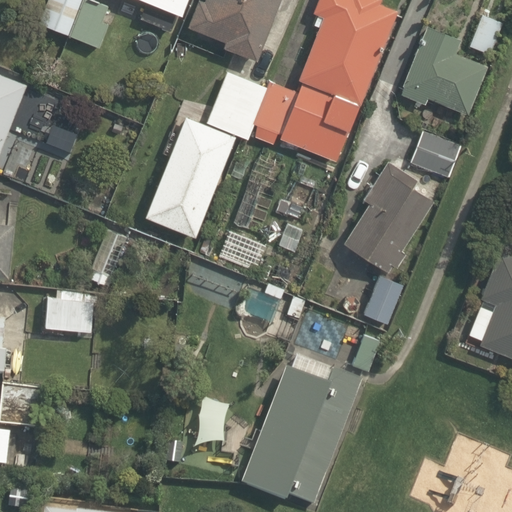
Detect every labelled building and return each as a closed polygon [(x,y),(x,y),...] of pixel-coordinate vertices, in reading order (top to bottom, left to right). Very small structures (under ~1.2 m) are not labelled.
[(48,0),(39,24),(69,36),(83,0),(48,0)] [(90,0),(83,0),(69,36),(99,48),(108,24),(101,22),(107,6),(90,0)] [(183,0),(146,0),(138,20),(168,32),(176,13),(177,13),(183,0)] [(223,46),(256,59),(280,0),(203,0),(203,2),(199,0),(197,0),(187,25),(225,41),(223,46)] [(335,161),(396,11),(378,4),(379,0),(317,0),(311,14),(316,16),(312,26),(319,29),(294,90),(271,80),(248,136),(271,145),(276,131),(284,134),(282,139),(335,161)] [(483,15),(482,15),(469,45),(483,51),(489,54),(502,24),(483,15)] [(460,40),(425,27),(400,94),(424,103),(425,99),(467,115),(483,72),(485,66),(483,65),(455,54),(460,40)] [(246,138),(266,87),(225,71),(205,122),(246,138)] [(0,152),(28,85),(0,73),(0,152)] [(194,236),(235,137),(184,116),(144,216),(194,236)] [(411,162),(447,176),(460,144),(423,130),(411,162)] [(342,242),(387,272),(392,264),(396,267),(404,254),(400,251),(432,202),(412,189),(417,181),(388,161),(363,198),(369,202),(342,242)] [(102,213),(108,197),(94,192),(88,207),(102,213)] [(0,277),(7,278),(12,225),(0,224),(0,277)] [(106,226),(85,277),(107,286),(127,235),(106,226)] [(331,252),(337,237),(323,231),(317,245),(331,252)] [(241,246),(224,239),(215,262),(232,269),(241,246)] [(511,256),(497,251),(479,298),(482,299),(469,334),(480,338),(478,343),(511,356),(511,256)] [(403,328),(418,290),(394,280),(379,319),(403,328)] [(94,331),(97,292),(63,289),(62,297),(46,296),(44,327),(94,331)] [(311,304),(291,339),(327,360),(347,326),(311,304)] [(288,495),(313,505),(361,380),(335,370),(329,384),(286,368),(286,369),(241,484),(286,501),(288,495)] [(61,416),(63,399),(52,397),(53,390),(0,384),(0,425),(38,429),(40,415),(51,416),(51,415),(61,416)] [(167,402),(163,479),(225,482),(229,406),(167,402)] [(0,464),(8,465),(11,432),(0,431),(0,464)]
